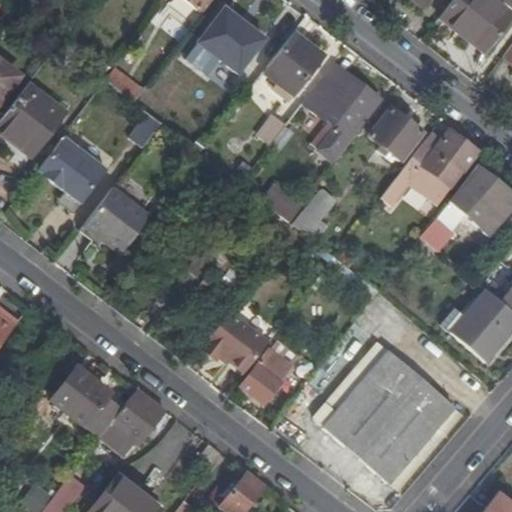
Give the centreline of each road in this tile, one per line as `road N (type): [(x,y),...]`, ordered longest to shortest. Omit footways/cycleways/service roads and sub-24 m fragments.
road 1 (residential): [(338,511),(0,253)]
road 2 (residential): [(321,0),(511,147)]
road 3 (residential): [(417,511),(511,404)]
